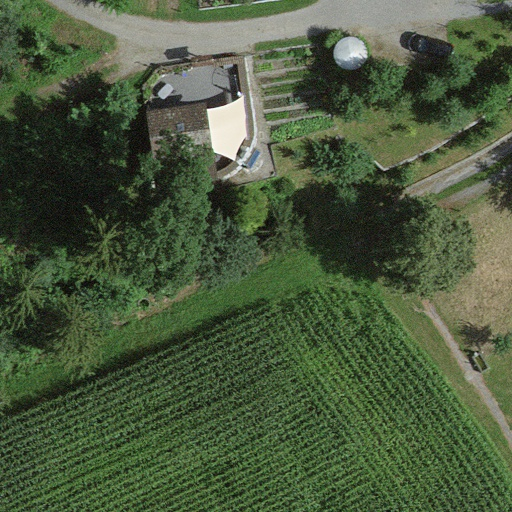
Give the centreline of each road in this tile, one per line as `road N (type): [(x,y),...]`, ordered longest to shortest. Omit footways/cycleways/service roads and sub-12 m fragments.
road 1 (track): [(0,78),(114,37),(246,46),(479,0)]
road 2 (track): [(382,209),(511,141)]
